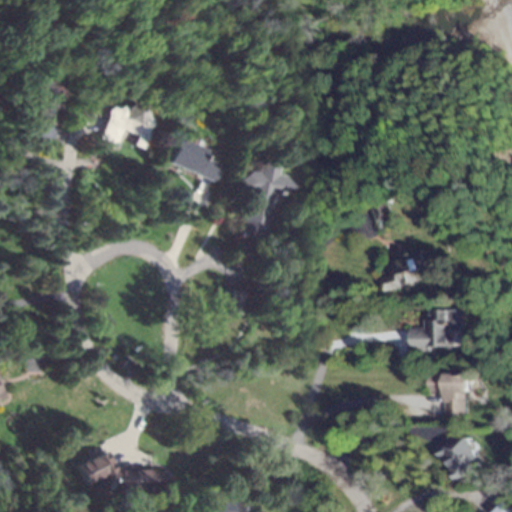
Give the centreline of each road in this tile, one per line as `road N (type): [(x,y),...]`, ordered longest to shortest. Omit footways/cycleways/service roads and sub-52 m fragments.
road 1 (residential): [(175,291),(151,255),(135,249),(87,261),(73,294),(85,341),(114,381),(176,406),(175,291)]
road 2 (residential): [(365,511),(345,483),(307,457),(176,406)]
